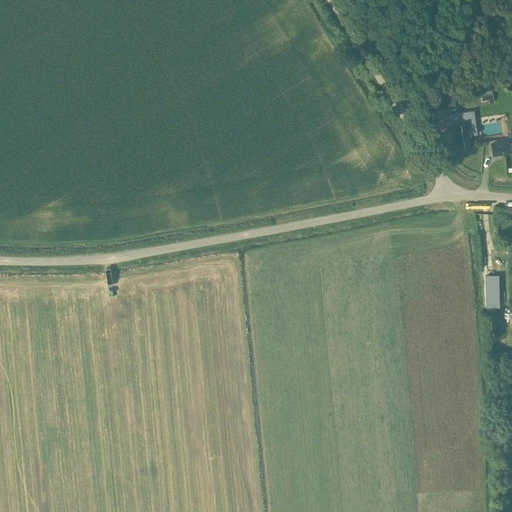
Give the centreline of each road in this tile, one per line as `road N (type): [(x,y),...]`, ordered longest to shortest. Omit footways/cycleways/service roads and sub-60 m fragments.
road 1 (unclassified): [(0,260),(108,257),(448,197)]
road 2 (unclassified): [(448,197),(330,0)]
